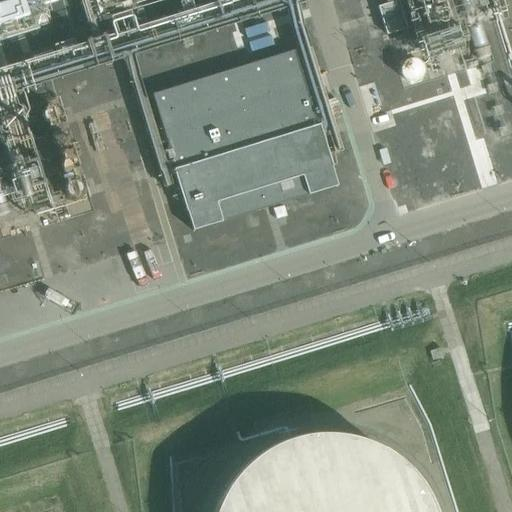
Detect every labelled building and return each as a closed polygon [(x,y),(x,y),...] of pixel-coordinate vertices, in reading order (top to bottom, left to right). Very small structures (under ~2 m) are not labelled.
[(491,49),(476,0),(443,0),(445,6),(419,14),(427,43),(455,35),(462,58),(491,49)] [(398,1),(377,7),(386,36),(407,29),(398,1)] [(431,65),(415,47),(396,65),(412,83),(431,65)] [(151,95),(193,231),(337,187),(294,51),(151,95)] [(0,104),(0,159),(16,211),(51,201),(20,98),(0,104)] [(445,357),(442,348),(431,352),(434,361),(445,357)] [(437,511),(435,504),(430,493),(424,483),(417,474),(409,465),(400,457),(391,450),(381,444),(371,439),(360,435),(348,432),(337,430),(325,429),(313,430),(302,431),(290,434),(279,438),(269,443),(258,448),(249,455),(240,463),(232,472),(225,481),(219,491),(214,501),(210,511),(437,511)]
